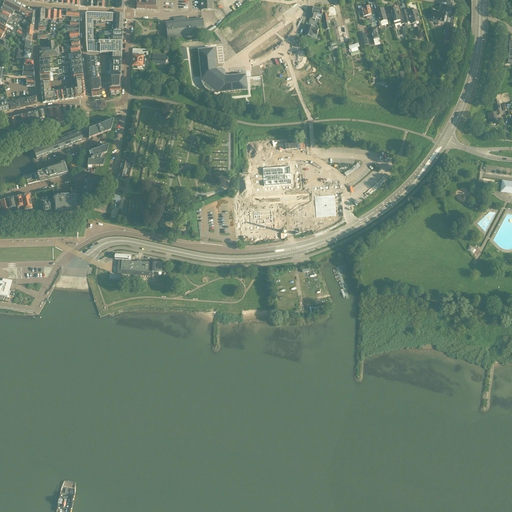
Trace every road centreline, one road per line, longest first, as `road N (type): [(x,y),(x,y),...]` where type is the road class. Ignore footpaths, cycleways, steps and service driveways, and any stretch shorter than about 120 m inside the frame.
road 1 (primary): [(79,263),(121,240),(223,259),(316,244)]
road 2 (residential): [(293,245),(224,251),(112,233),(59,264)]
road 3 (residential): [(0,222),(70,221),(105,204),(124,103)]
road 4 (primary): [(316,244),(386,205),(444,139)]
road 5 (primary): [(444,139),(472,72),(479,0)]
